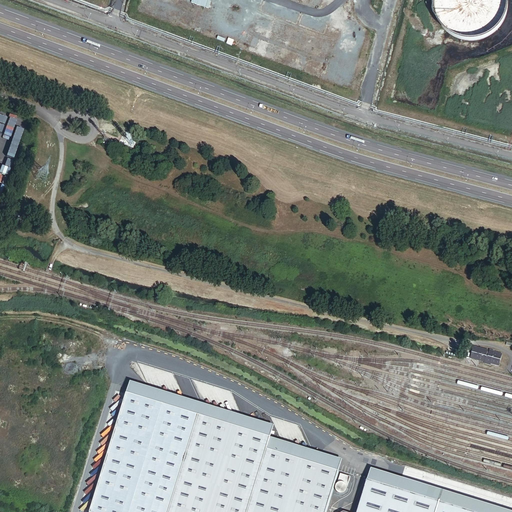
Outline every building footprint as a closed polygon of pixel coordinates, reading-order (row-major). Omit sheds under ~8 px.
[(505,14),(506,9),(507,5),(506,0),(434,0),(435,0),(434,4),(435,9),(435,14),(437,18),(439,22),(441,26),(444,29),(447,32),(451,35),(455,37),(459,39),(464,40),(468,41),(473,41),(477,40),(482,39),(486,37),(490,35),(493,33),(497,30),(500,26),(502,22),(504,18),(505,14)] [(487,351),(474,347),(471,358),(484,362),(487,352),(487,351)] [(487,352),(484,362),(484,363),(491,365),(491,364),(499,366),(502,354),(497,353),(495,359),(492,358),(494,352),(494,351),(490,350),(489,352),(487,352)] [(132,381),(128,391),(272,436),(275,424),(132,381)] [(128,391),(91,511),(327,511),(340,470),(269,448),(272,436),(128,391)] [(344,459),(272,436),(269,448),(340,470),(344,459)] [(511,511),(370,468),(367,479),(475,511),(511,511)] [(342,492),(344,492),(345,491),(347,490),(348,489),(348,487),(348,485),(348,484),(351,476),(342,474),(340,481),(339,483),(338,484),(337,486),(337,487),(338,489),(339,490),(340,491),(342,492)] [(475,511),(367,479),(356,511),(475,511)]
